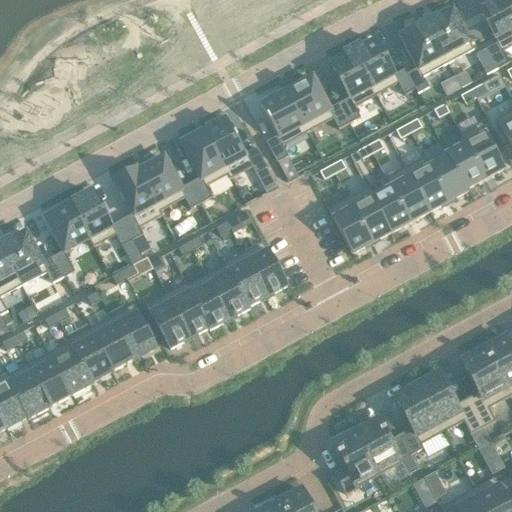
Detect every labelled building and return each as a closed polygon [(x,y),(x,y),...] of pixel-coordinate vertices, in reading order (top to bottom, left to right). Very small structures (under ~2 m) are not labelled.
[(484,11),(480,13),(497,44),(487,50),(498,70),(508,64),(502,53),(511,47),(511,34),(510,31),(511,29),(511,0),(504,0),(493,7),(492,5),(483,10),(484,11)] [(452,12),(427,25),(448,65),(474,51),(452,12)] [(427,25),(401,39),(417,69),(407,75),(415,91),(417,95),(428,89),(423,79),(448,65),(427,25)] [(360,47),(352,52),(376,97),(398,85),(404,97),(415,91),(407,75),(404,71),(394,76),(375,42),(361,49),(360,47)] [(487,50),(476,56),(487,76),(498,70),(487,50)] [(345,58),(331,66),(349,99),(339,105),(349,125),(360,119),(355,109),(376,97),(352,52),(344,56),(345,58)] [(286,93),(285,93),(307,134),(333,120),(339,131),(349,125),(339,105),(328,110),(312,80),(309,82),(307,79),(295,86),(296,89),(294,90),(293,89),(292,90),(292,91),(287,94),(286,93)] [(482,86),(471,92),(476,100),(486,94),(482,86)] [(471,92),(461,97),(465,106),(476,100),(471,92)] [(270,103),(262,107),(268,118),(266,119),(277,138),(266,144),(277,164),(288,158),(282,147),(307,134),(285,93),(285,94),(283,96),(282,93),(269,100),(270,103)] [(444,106),(434,112),(438,120),(449,114),(444,106)] [(511,111),(496,120),(511,150),(511,111)] [(473,118),(456,127),(461,136),(485,181),(505,171),(480,126),(478,127),(473,118)] [(206,132),(203,133),(227,177),(229,181),(252,169),(256,176),(267,170),(256,149),(245,155),(232,132),(233,131),(232,130),(229,125),(229,124),(229,123),(228,123),(227,121),(218,125),(217,122),(204,129),(206,132)] [(417,121),(406,126),(411,135),(421,129),(417,121)] [(406,126),(396,132),(400,140),(411,135),(406,126)] [(184,144),(183,145),(201,179),(190,184),(201,205),(212,199),(206,188),(227,177),(203,133),(197,137),(196,134),(183,141),(184,144)] [(462,141),(444,150),(467,194),(468,194),(467,191),(485,181),(461,136),(460,137),(462,141)] [(379,141),(368,147),(373,155),(383,150),(379,141)] [(368,147),(358,153),(362,161),(373,155),(368,147)] [(425,158),(424,159),(448,204),(467,194),(444,150),(443,151),(444,153),(427,163),(425,158)] [(147,169),(138,173),(160,213),(184,200),(190,211),(201,205),(190,184),(180,190),(163,160),(160,162),(158,159),(146,166),(147,169)] [(424,159),(405,169),(429,214),(448,204),(424,159)] [(341,162),(330,167),(335,176),(345,170),(341,162)] [(330,167),(320,173),(324,181),(335,176),(330,167)] [(118,178),(113,181),(120,195),(120,197),(121,196),(124,202),(123,202),(124,204),(125,203),(132,216),(121,221),(132,242),(143,236),(140,230),(163,217),(160,213),(138,173),(136,169),(131,171),(129,169),(117,176),(118,178)] [(405,169),(386,179),(410,225),(429,214),(405,169)] [(386,179),(367,189),(391,235),(410,225),(386,179)] [(367,189),(348,200),(372,245),(391,235),(367,189)] [(93,194),(71,206),(94,249),(116,237),(121,248),(132,242),(121,221),(111,227),(93,194)] [(348,200),(328,210),(352,256),(372,245),(348,200)] [(50,222),(47,223),(63,253),(52,258),(63,279),(74,273),(64,254),(88,241),(93,249),(94,249),(71,206),(48,218),(50,222)] [(236,218),(226,223),(231,232),(241,226),(236,218)] [(226,223),(216,229),(220,238),(231,232),(226,223)] [(11,241),(0,246),(0,247),(22,288),(47,274),(53,285),(63,279),(52,258),(42,264),(26,234),(11,242),(11,241)] [(198,238),(188,244),(192,252),(203,247),(198,238)] [(188,244),(177,250),(182,258),(192,252),(188,244)] [(262,244),(242,255),(266,299),(287,288),(262,244)] [(0,317),(7,313),(0,299),(22,288),(0,247),(0,317)] [(242,255),(223,265),(248,312),(250,311),(249,309),(266,299),(242,255)] [(160,259),(150,264),(154,273),(165,267),(160,259)] [(224,267),(205,277),(229,322),(248,312),(223,265),(224,267)] [(132,267),(122,272),(127,281),(137,275),(132,267)] [(122,272),(111,278),(116,286),(127,281),(122,272)] [(184,286),(208,331),(209,330),(210,332),(229,322),(205,277),(187,287),(186,285),(184,286)] [(184,286),(166,296),(190,341),(208,331),(184,286)] [(97,293),(86,299),(91,307),(101,302),(97,293)] [(166,296),(147,306),(171,351),(190,341),(166,296)] [(132,307),(111,319),(134,361),(156,350),(132,307)] [(65,310),(54,316),(59,324),(69,319),(65,310)] [(54,316),(44,321),(48,330),(59,324),(54,316)] [(111,319),(89,330),(112,373),(134,361),(111,319)] [(69,341),(68,341),(92,386),(93,386),(92,384),(112,373),(89,330),(69,341)] [(22,333),(12,338),(17,347),(27,341),(22,333)] [(12,338),(1,344),(6,353),(17,347),(12,338)] [(511,349),(506,338),(484,350),(510,399),(511,397),(511,349)] [(67,344),(48,355),(71,398),(92,386),(68,341),(67,342),(68,344),(67,344)] [(484,350),(462,362),(479,394),(467,400),(483,429),(496,422),(489,410),(510,399),(484,350)] [(27,366),(49,409),(50,409),(71,398),(48,355),(27,366)] [(6,375),(5,376),(29,420),(49,409),(27,366),(7,377),(6,375)] [(420,384),(417,386),(443,435),(463,423),(470,436),(483,429),(467,400),(456,406),(439,374),(435,376),(420,384)] [(5,376),(0,378),(0,416),(7,430),(27,419),(28,421),(29,420),(5,376)] [(399,396),(395,398),(412,430),(400,436),(411,456),(423,450),(421,446),(443,435),(417,386),(414,388),(399,396)] [(378,421),(355,433),(379,477),(401,465),(400,462),(411,456),(400,436),(389,442),(385,434),(386,433),(385,430),(383,431),(378,421)] [(355,433),(333,444),(339,454),(337,455),(339,458),(340,458),(346,468),(334,475),(345,495),(379,477),(355,433)] [(434,474),(424,479),(436,501),(446,496),(434,474)] [(494,480),(473,491),(484,511),(511,511),(501,493),(511,487),(511,483),(509,479),(497,486),(494,480)] [(423,480),(412,486),(425,510),(436,504),(423,480)] [(484,511),(473,491),(440,509),(441,511),(484,511)] [(311,511),(301,492),(280,503),(284,511),(311,511)] [(284,511),(280,503),(263,511),(284,511)]
